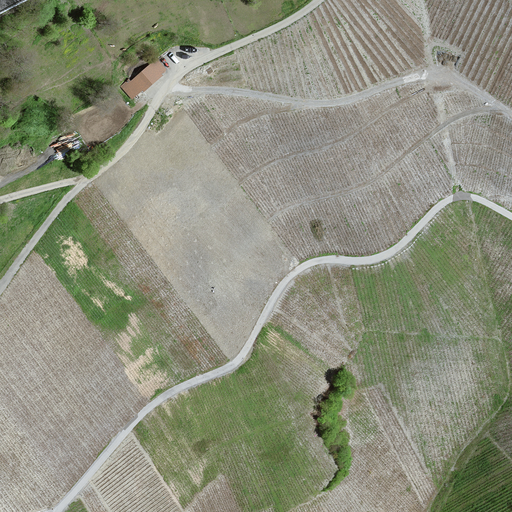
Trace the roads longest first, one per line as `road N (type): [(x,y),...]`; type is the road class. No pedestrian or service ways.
road 1 (track): [(54,511),(144,412),(232,365),(282,285),(300,270),(339,260)]
road 2 (track): [(511,115),(439,76),(321,104),(165,89)]
road 3 (unclassified): [(511,217),(474,197),(454,198),(388,253),(339,260)]
